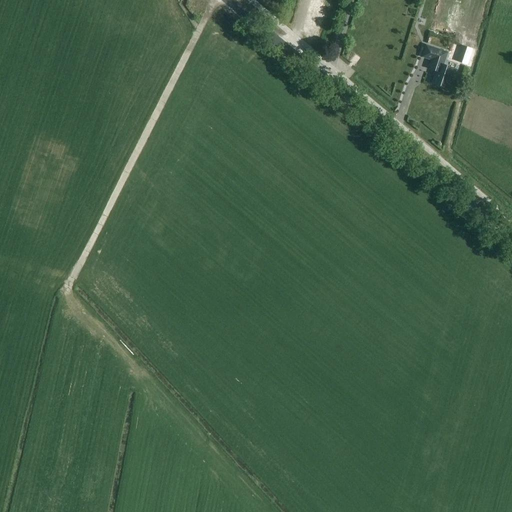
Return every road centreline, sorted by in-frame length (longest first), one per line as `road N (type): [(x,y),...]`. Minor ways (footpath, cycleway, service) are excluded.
road 1 (track): [(215,0),(70,280),(274,511)]
road 2 (tertiary): [(511,242),(224,0)]
